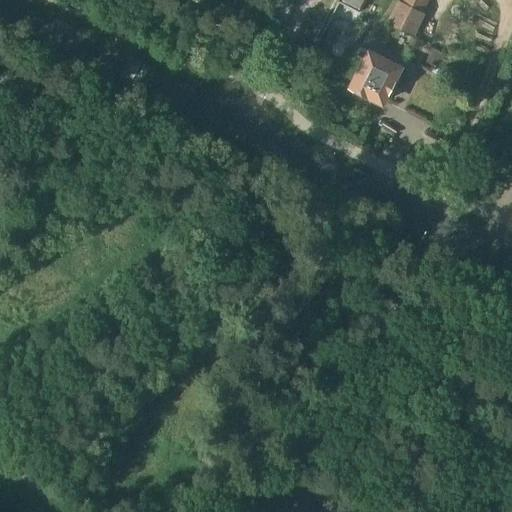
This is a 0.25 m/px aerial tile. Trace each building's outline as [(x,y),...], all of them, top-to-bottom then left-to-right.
[(345,0),(345,2),(363,11),(368,0),(345,0)] [(399,0),(389,23),(413,35),(429,0),(399,0)] [(364,61),(351,87),(382,102),(395,76),(399,68),(378,57),(381,53),(371,49),(369,53),(361,49),(356,57),(364,61)] [(260,220),(255,231),(270,239),(275,228),(260,220)] [(335,259),(328,274),(360,290),(367,275),(335,259)]
